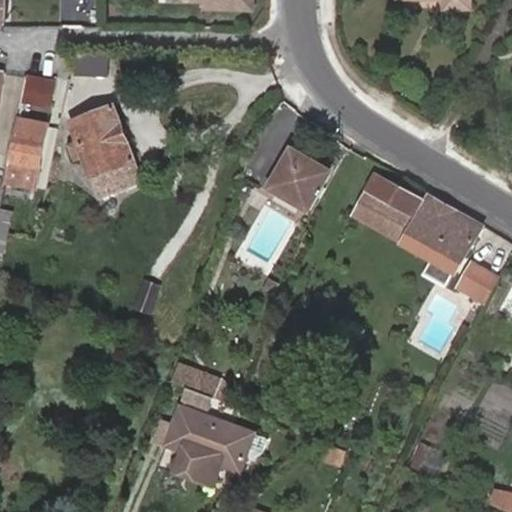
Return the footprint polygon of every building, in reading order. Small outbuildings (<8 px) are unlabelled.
[(248,0),(174,0),(215,1),(215,8),(248,8),(248,0)] [(471,9),(470,0),(445,0),(446,10),(471,9)] [(30,75),(28,86),(53,91),(55,79),(30,75)] [(50,106),(53,91),(28,86),(24,100),(50,106)] [(143,181),(113,106),(70,123),(78,142),(68,145),(75,162),(84,158),(99,198),(143,181)] [(12,159),(10,158),(5,181),(35,187),(48,126),(46,126),(20,120),(12,159)] [(320,198),(326,187),(323,185),(330,174),(328,166),(296,147),(289,151),(283,161),(287,164),(283,171),(279,168),(278,169),(271,182),(273,188),(304,207),(312,204),(317,196),(320,198)] [(287,164),(283,161),(279,159),(275,166),(279,168),(283,171),(287,164)] [(402,243),(425,202),(377,176),(355,215),(373,226),(402,243)] [(4,190),(0,207),(0,256),(2,256),(16,190),(4,187),(4,190)] [(402,243),(393,259),(409,268),(418,252),(456,274),(483,228),(428,196),(425,202),(402,243)] [(460,288),(487,302),(499,280),(473,266),(460,288)] [(270,279),(264,289),(273,295),(279,285),(270,279)] [(159,287),(144,282),(135,307),(150,312),(159,287)] [(178,371),(173,383),(186,387),(205,395),(210,383),(178,371)] [(207,408),(211,397),(205,395),(186,387),(182,399),(207,408)] [(178,466),(214,480),(220,466),(239,474),(246,457),(254,436),(254,435),(181,407),(174,426),(167,445),(184,452),(178,466)] [(167,445),(174,426),(162,421),(154,440),(167,445)] [(265,440),(254,436),(246,457),(253,460),(258,456),(265,440)] [(341,453),(326,448),(322,462),(337,467),(341,453)] [(212,487),(214,480),(178,466),(176,472),(212,487)]
